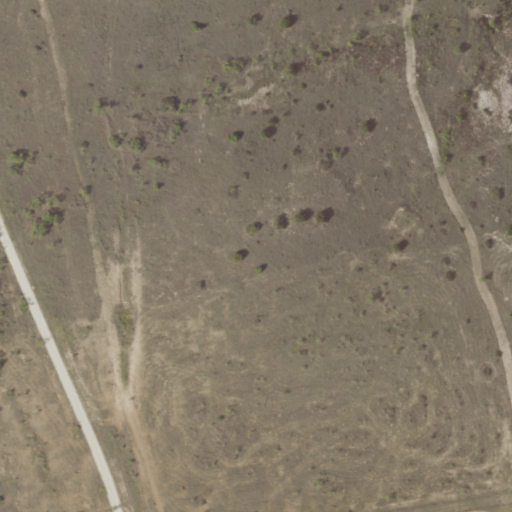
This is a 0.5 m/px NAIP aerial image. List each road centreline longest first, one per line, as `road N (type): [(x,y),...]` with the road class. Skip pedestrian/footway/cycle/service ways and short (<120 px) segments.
road 1 (residential): [(89,372),(104,346),(109,42),(118,0)]
road 2 (residential): [(130,511),(115,412),(89,372),(44,346),(0,268)]
